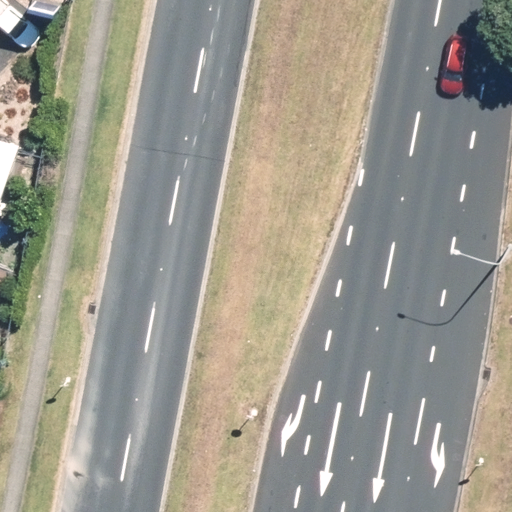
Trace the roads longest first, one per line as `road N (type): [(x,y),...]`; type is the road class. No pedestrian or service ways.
road 1 (primary): [(90,511),(189,0)]
road 2 (primary): [(405,184),(336,511)]
road 3 (primary): [(405,184),(393,511)]
road 4 (primary): [(439,0),(405,184)]
